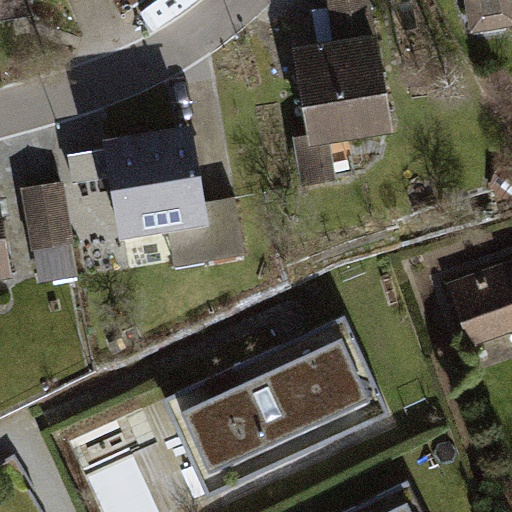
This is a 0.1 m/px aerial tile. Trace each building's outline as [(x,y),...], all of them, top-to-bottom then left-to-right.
[(0,0),(0,14),(32,7),(30,0),(0,0)] [(511,0),(469,0),(474,35),(511,29),(511,0)] [(374,29),(299,43),(291,44),(307,131),(288,134),(296,178),(349,169),(342,129),(390,120),(374,29)] [(189,122),(104,133),(116,224),(201,213),(189,122)] [(24,291),(84,282),(69,183),(9,192),(24,291)] [(511,261),(449,283),(470,346),(511,332),(511,261)] [(340,313),(171,388),(214,484),(383,408),(340,313)] [(425,511),(406,473),(325,511),(425,511)]
